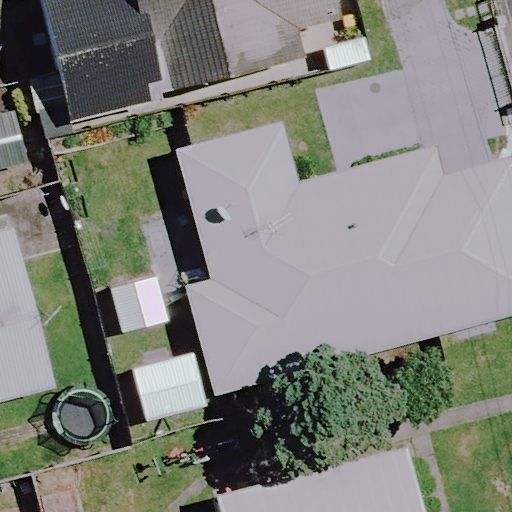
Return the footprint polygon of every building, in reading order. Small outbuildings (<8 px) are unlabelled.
[(320,0),(110,0),(145,116),(338,60),(320,0)] [(0,184),(36,175),(0,35),(0,184)] [(511,272),(477,152),(288,207),(268,141),(158,174),(228,411),(511,330),(511,272)] [(0,227),(0,406),(54,391),(44,357),(8,225),(0,227)] [(408,511),(393,459),(209,511),(408,511)]
